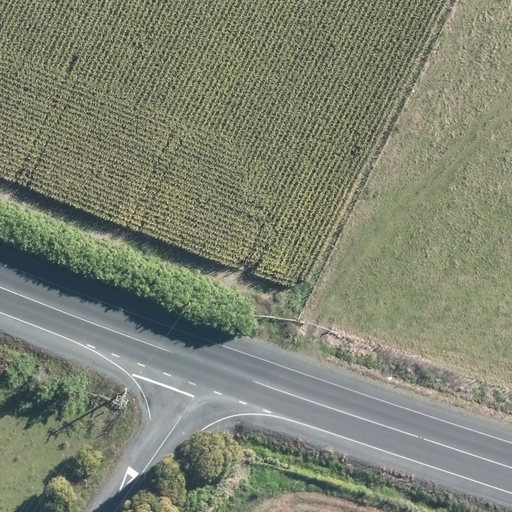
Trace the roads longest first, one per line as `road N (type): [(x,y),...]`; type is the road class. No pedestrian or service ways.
road 1 (secondary): [(511,468),(205,364)]
road 2 (secondary): [(205,364),(0,287)]
road 3 (unclassified): [(205,364),(194,395),(110,511)]
